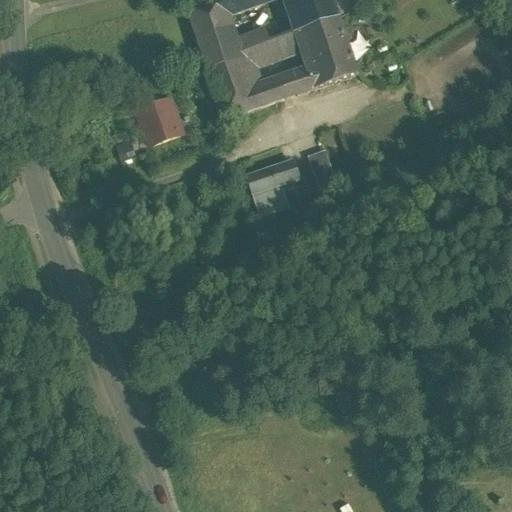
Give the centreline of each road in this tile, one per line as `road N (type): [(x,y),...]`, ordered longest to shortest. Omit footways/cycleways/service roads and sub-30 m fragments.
road 1 (secondary): [(158,511),(38,200)]
road 2 (secondary): [(38,200),(16,83),(12,0)]
